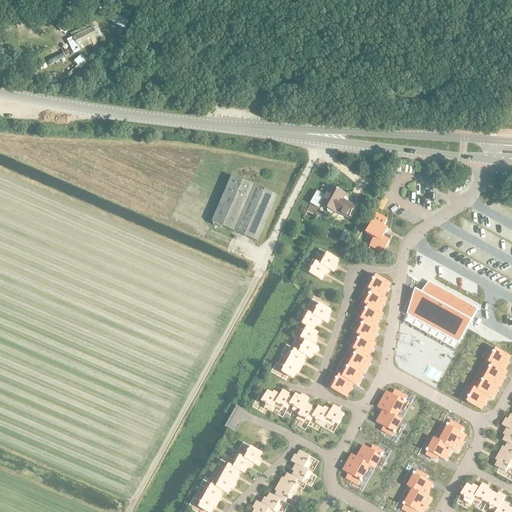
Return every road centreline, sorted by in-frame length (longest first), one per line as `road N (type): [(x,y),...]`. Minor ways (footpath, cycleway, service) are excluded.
road 1 (secondary): [(324,135),(0,93)]
road 2 (track): [(267,262),(128,511)]
road 3 (secondary): [(324,135),(511,162)]
road 4 (secondary): [(511,141),(324,135)]
road 5 (track): [(230,245),(267,262),(322,163),(324,135)]
